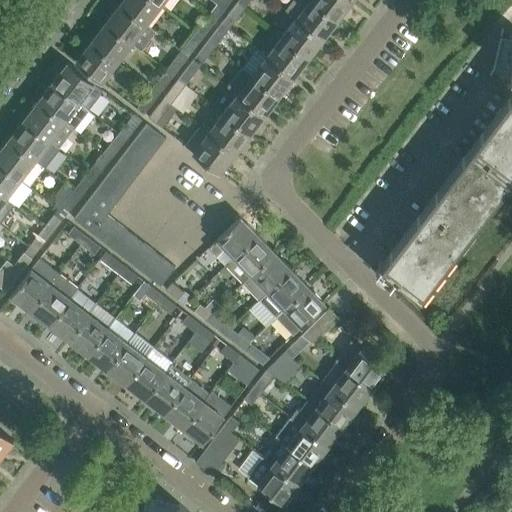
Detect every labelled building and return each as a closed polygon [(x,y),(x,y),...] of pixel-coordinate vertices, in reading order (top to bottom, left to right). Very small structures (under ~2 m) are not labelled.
[(162,5),(155,0),(121,0),(120,3),(147,24),(162,5)] [(217,17),(230,0),(218,0),(210,11),(217,17)] [(244,8),(250,0),(238,0),(237,2),(244,8)] [(337,19),(311,0),(291,0),(284,9),(295,17),(322,38),(337,19)] [(352,1),(350,0),(311,0),(337,19),(352,1)] [(230,27),(244,8),(237,2),(222,21),(230,27)] [(423,19),(428,9),(416,2),(410,12),(423,19)] [(133,43),(147,24),(120,3),(105,22),(133,43)] [(203,36),(217,17),(210,11),(195,30),(203,36)] [(322,38),(295,17),(280,36),(308,57),(322,38)] [(215,46),(230,27),(222,21),(207,40),(215,46)] [(118,62),(133,43),(105,22),(91,41),(118,62)] [(511,173),(511,36),(508,36),(508,40),(500,38),(503,26),(501,25),(492,62),(491,66),(488,70),(506,84),(511,77),(511,99),(386,263),(385,263),(384,264),(421,293),(511,173)] [(188,55),(203,36),(195,30),(181,49),(188,55)] [(308,57),(280,36),(265,55),(293,76),(308,57)] [(200,65),(215,46),(207,40),(193,59),(200,65)] [(103,81),(118,62),(91,41),(76,60),(103,81)] [(173,74),(188,55),(181,49),(166,68),(173,74)] [(293,76),(265,55),(251,74),(279,95),(293,76)] [(186,84),(200,65),(193,59),(178,78),(186,84)] [(96,82),(68,60),(52,81),(80,102),(88,92),(97,98),(104,88),(96,82)] [(279,95),(251,74),(241,66),(227,85),(236,92),(264,114),(279,95)] [(159,93),(173,74),(166,68),(151,87),(159,93)] [(171,103),(186,84),(178,78),(164,97),(171,103)] [(52,81),(38,100),(65,121),(75,129),(90,109),(80,102),(52,81)] [(144,112),(159,93),(151,87),(136,107),(144,112)] [(264,114),(236,92),(222,111),(249,133),(264,114)] [(156,122),(171,103),(164,97),(148,116),(156,122)] [(51,140),(65,121),(38,100),(23,119),(51,140)] [(249,133),(222,111),(207,130),(235,152),(249,133)] [(124,125),(119,132),(126,138),(132,131),(142,118),(135,112),(124,125)] [(36,159),(51,140),(23,119),(8,138),(36,159)] [(158,147),(165,137),(147,122),(139,132),(158,147)] [(235,152),(207,130),(207,131),(200,126),(186,145),(220,171),(235,152)] [(119,132),(104,151),(111,157),(126,138),(119,132)] [(151,156),(158,147),(139,132),(132,142),(151,156)] [(0,162),(21,179),(22,178),(36,159),(8,138),(0,147),(0,162)] [(143,166),(151,156),(132,142),(124,151),(143,166)] [(101,170),(111,157),(104,151),(94,164),(101,170)] [(143,166),(124,151),(117,160),(136,175),(143,166)] [(129,185),(136,175),(117,160),(110,170),(129,185)] [(21,179),(0,162),(0,192),(6,198),(7,197),(16,204),(31,184),(22,178),(21,179)] [(121,194),(129,185),(110,170),(102,180),(121,194)] [(81,195),(93,181),(85,175),(73,189),(81,195)] [(121,194),(102,180),(95,189),(114,204),(121,194)] [(72,207),(81,195),(73,189),(64,201),(72,207)] [(107,213),(114,204),(95,189),(73,217),(92,232),(106,213),(107,213)] [(51,233),(62,219),(55,212),(44,227),(51,233)] [(116,220),(107,213),(106,213),(92,232),(101,239),(116,220)] [(226,264),(257,234),(239,216),(216,239),(217,240),(209,247),(226,264)] [(111,246),(125,228),(116,220),(101,239),(111,246)] [(87,235),(74,225),(67,232),(81,243),(87,235)] [(41,245),(51,233),(44,227),(34,239),(41,245)] [(120,254),(135,235),(125,228),(111,246),(120,254)] [(242,282),(274,251),(257,234),(226,264),(242,282)] [(100,245),(87,235),(81,243),(94,253),(100,245)] [(130,261),(144,242),(135,235),(120,254),(130,261)] [(139,268),(154,249),(144,242),(130,261),(139,268)] [(149,275),(163,257),(154,249),(139,268),(149,275)] [(21,271),(32,257),(24,250),(14,263),(13,264),(21,271)] [(125,264),(106,250),(100,258),(119,273),(125,264)] [(259,299),(291,268),(274,251),(242,282),(259,299)] [(30,308),(59,271),(40,257),(32,266),(11,293),(30,308)] [(175,266),(163,257),(149,275),(160,285),(175,266)] [(0,284),(6,289),(21,271),(13,264),(14,263),(8,258),(0,267),(0,284)] [(138,275),(125,264),(119,273),(132,283),(138,275)] [(276,316),(307,285),(291,268),(259,299),(276,316)] [(50,323),(70,296),(51,281),(59,272),(59,271),(30,308),(50,323)] [(184,290),(173,281),(166,288),(178,298),(184,290)] [(164,294),(150,284),(144,291),(158,302),(164,294)] [(301,326),(325,303),(307,285),(276,316),(292,333),(300,326),(301,326)] [(69,338),(96,302),(79,288),(72,297),(70,296),(50,323),(69,338)] [(176,304),(164,294),(158,302),(171,312),(176,304)] [(88,353),(109,326),(108,325),(115,316),(96,302),(69,338),(88,353)] [(206,319),(212,311),(200,303),(194,310),(206,319)] [(312,344),(340,317),(329,307),(302,334),(312,344)] [(231,326),(212,311),(206,319),(225,334),(231,326)] [(202,324),(188,313),(182,321),(196,331),(202,324)] [(209,341),(214,333),(202,324),(196,331),(209,341)] [(107,367),(128,340),(109,326),(88,353),(107,367)] [(250,341),(231,326),(225,334),(244,349),(250,341)] [(135,331),(128,340),(107,367),(126,382),(147,355),(146,354),(153,345),(135,331)] [(302,347),(295,340),(285,350),(292,357),(302,347)] [(270,356),(250,341),(244,349),(263,363),(270,356)] [(240,353),(227,342),(221,350),(234,361),(240,353)] [(361,346),(345,366),(372,386),(387,366),(361,346)] [(283,366),(292,357),(285,350),(267,368),(275,374),(279,377),(286,369),(283,366)] [(253,363),(240,353),(234,361),(247,371),(253,363)] [(146,397),(166,370),(147,355),(126,382),(146,397)] [(372,386),(345,366),(344,367),(336,361),(323,379),(358,406),(372,386)] [(186,385),(185,384),(191,377),(172,363),(166,370),(146,397),(165,412),(186,385)] [(261,376),(252,386),(260,392),(268,382),(261,376)] [(184,426),(205,399),(204,399),(210,392),(191,377),(185,384),(186,385),(165,412),(184,426)] [(358,406),(323,379),(308,398),(343,425),(358,406)] [(252,404),(260,392),(252,386),(244,397),(252,404)] [(0,407),(9,397),(0,390),(0,407)] [(0,419),(4,423),(18,404),(9,397),(0,407),(0,419)] [(343,425),(308,398),(300,409),(297,408),(291,416),(328,444),(343,425)] [(203,441),(224,414),(205,399),(184,426),(203,441)] [(14,430),(28,411),(18,404),(4,423),(14,430)] [(238,420),(231,415),(231,414),(223,425),(231,431),(238,420)] [(328,444),(291,416),(276,435),(286,443),(313,463),(328,444)] [(223,425),(207,445),(224,458),(239,438),(231,431),(223,425)] [(0,427),(0,456),(14,438),(0,427)] [(313,463),(286,443),(278,453),(272,449),(265,457),(299,483),(313,463)] [(299,483),(265,457),(265,458),(262,456),(248,475),(256,482),(284,503),(299,483)] [(190,511),(180,504),(178,506),(163,502),(164,499),(156,497),(155,501),(148,499),(151,488),(150,488),(143,511),(190,511)]
